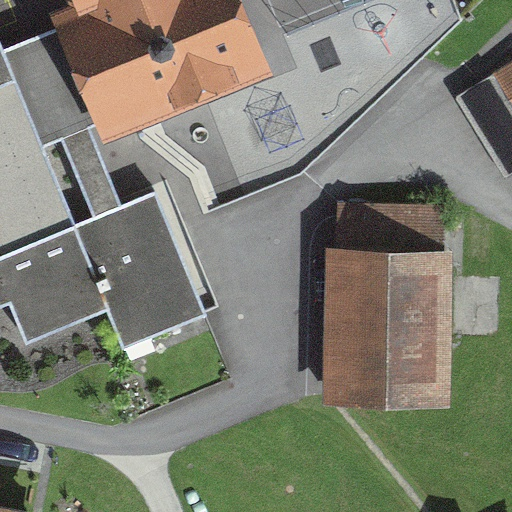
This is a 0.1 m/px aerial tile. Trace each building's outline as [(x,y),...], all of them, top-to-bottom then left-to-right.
[(50,0),(54,10),(31,19),(80,136),(264,59),(239,0),(50,0)] [(511,66),(484,80),(511,135),(511,134),(511,66)] [(0,83),(0,281),(7,279),(22,316),(100,283),(119,327),(190,297),(141,180),(56,216),(0,83)] [(433,234),(314,232),(312,386),(431,387),(433,234)] [(34,511),(36,500),(0,493),(0,511),(34,511)]
